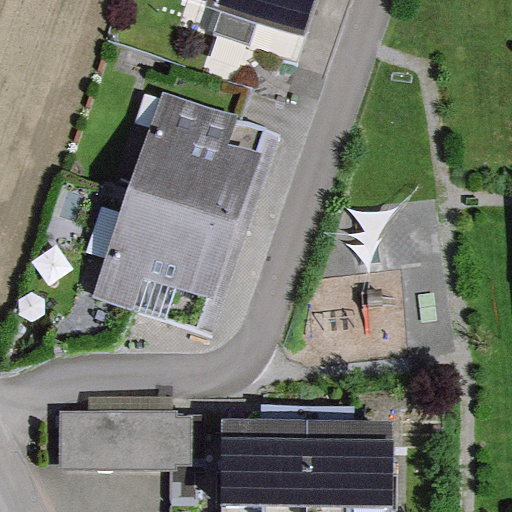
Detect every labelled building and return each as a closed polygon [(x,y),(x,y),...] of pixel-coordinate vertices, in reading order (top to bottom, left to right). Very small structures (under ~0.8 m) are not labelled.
[(224,0),(223,5),(308,34),(319,0),(224,0)] [(162,113),(131,207),(228,239),(260,146),(162,113)] [(131,207),(99,300),(196,333),(228,239),(131,207)] [(193,404),(63,407),(64,463),(194,460),(193,404)] [(307,511),(308,433),(221,432),(221,511),(307,511)] [(394,511),(394,433),(308,433),(307,511),(394,511)]
